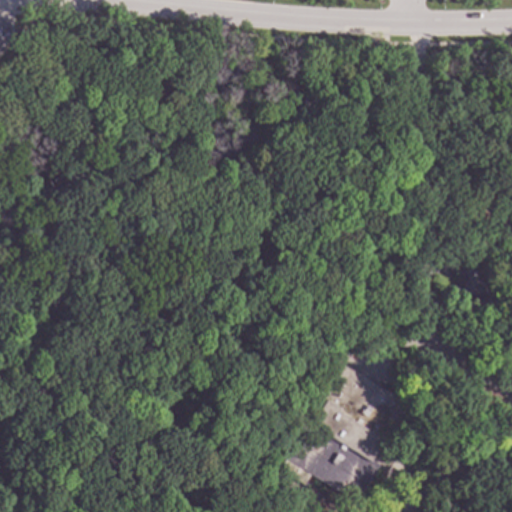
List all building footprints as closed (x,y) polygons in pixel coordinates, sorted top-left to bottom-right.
[(475,274),(479,274),(479,282),(490,282),(490,297),(488,297),(488,314),(456,314),(456,299),(454,299),(454,279),(455,279),(455,260),(475,260),(475,274)] [(353,506),(376,470),(384,474),(397,453),(389,448),(412,411),(341,367),(277,471),(295,483),(302,487),(307,478),(353,506)] [(320,387),(314,398),(308,394),(314,383),(320,387)] [(333,495),(329,501),(323,497),(326,491),(333,495)] [(22,511),(2,511),(14,502),(22,511)]
